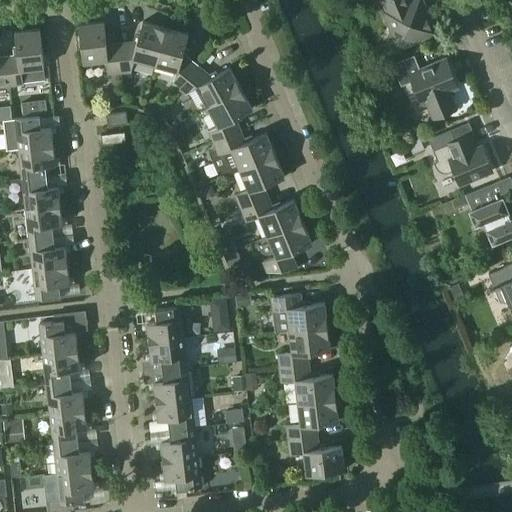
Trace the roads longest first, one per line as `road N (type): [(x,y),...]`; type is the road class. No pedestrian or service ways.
road 1 (residential): [(130,511),(88,125),(68,101),(57,0)]
road 2 (residential): [(246,0),(357,272),(382,481)]
road 3 (residential): [(172,511),(382,481)]
road 4 (residential): [(511,117),(461,0)]
